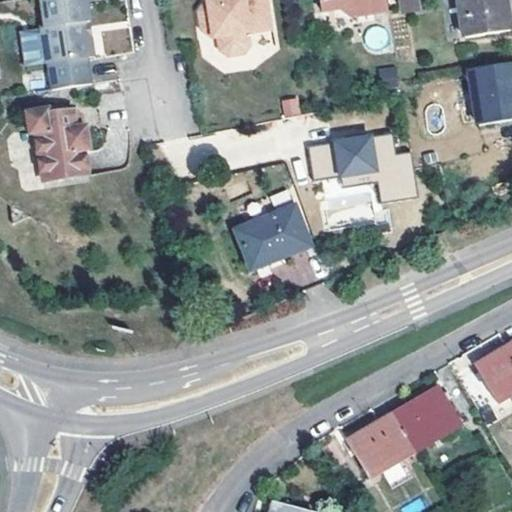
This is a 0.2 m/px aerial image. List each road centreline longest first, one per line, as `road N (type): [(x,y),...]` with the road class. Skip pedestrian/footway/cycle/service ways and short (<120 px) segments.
road 1 (residential): [(210,511),(237,474),(302,423),(511,305)]
road 2 (secondary): [(85,419),(172,411),(307,359),(315,340)]
road 3 (secondary): [(315,340),(297,333),(160,379),(91,384)]
road 4 (secondary): [(315,340),(511,256)]
road 5 (unknown): [(109,188),(130,339),(160,379)]
